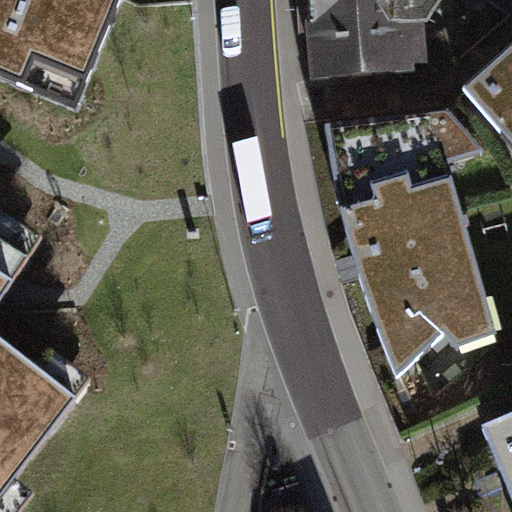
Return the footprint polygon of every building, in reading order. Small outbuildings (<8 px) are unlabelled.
[(0,0),(0,79),(75,111),(121,0),(0,0)] [(297,0),(306,95),(409,89),(409,81),(423,80),(419,43),(447,2),(443,0),(297,0)] [(511,54),(458,101),(511,161),(511,54)] [(420,112),(322,121),(350,247),(397,366),(437,325),(456,343),(490,329),(462,233),(420,112)] [(0,499),(75,403),(0,343),(0,302),(10,288),(28,261),(0,242),(0,499)] [(511,393),(486,404),(503,446),(511,467),(511,393)]
